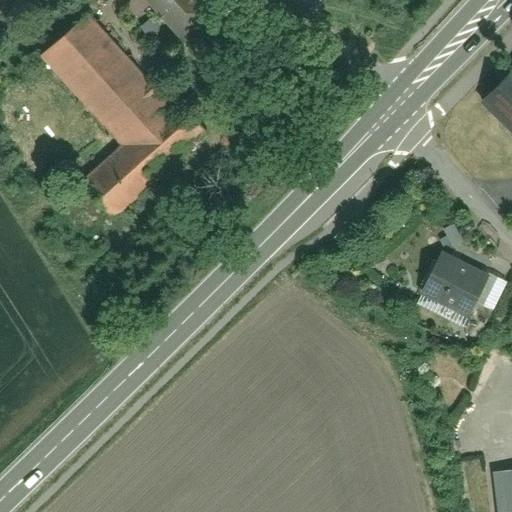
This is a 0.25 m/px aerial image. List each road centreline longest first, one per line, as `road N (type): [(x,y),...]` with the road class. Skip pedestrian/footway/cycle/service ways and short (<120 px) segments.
road 1 (primary): [(0,503),(400,103)]
road 2 (residential): [(400,103),(511,234)]
road 3 (primary): [(400,103),(506,0)]
road 4 (residential): [(400,103),(301,0)]
